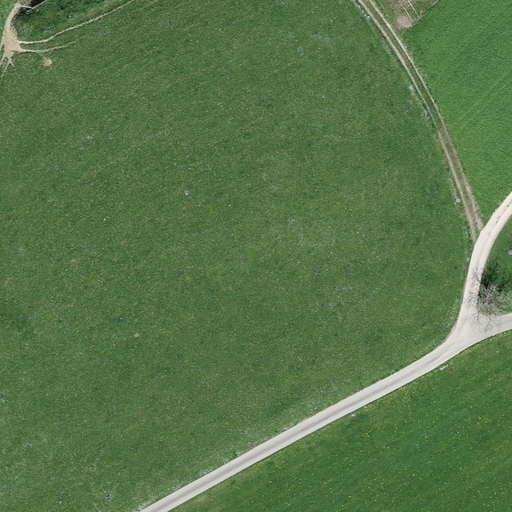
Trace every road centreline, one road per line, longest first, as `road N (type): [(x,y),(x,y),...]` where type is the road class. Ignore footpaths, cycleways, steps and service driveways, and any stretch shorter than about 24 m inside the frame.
road 1 (unclassified): [(153,511),(458,342),(511,320)]
road 2 (track): [(479,250),(471,209),(422,88),(366,0)]
road 3 (track): [(458,342),(479,250),(511,201)]
